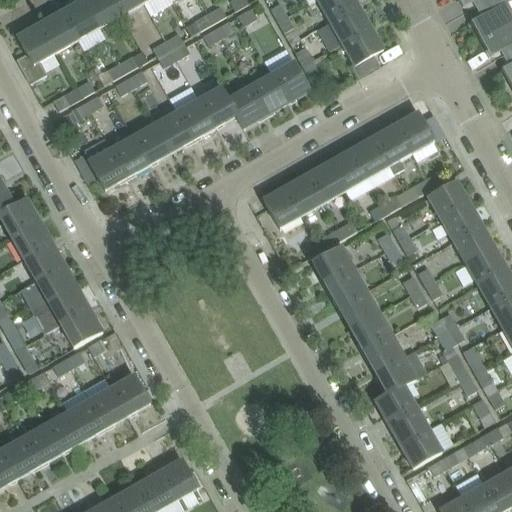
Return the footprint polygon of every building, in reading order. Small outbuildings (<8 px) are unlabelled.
[(110,0),(88,0),(83,3),(100,32),(122,19),(110,0)] [(110,0),(122,19),(144,7),(139,0),(110,0)] [(244,0),(239,0),(230,5),(235,15),(249,7),(244,0)] [(353,0),(322,0),(317,3),(330,25),(358,9),(353,0)] [(476,3),(484,18),(506,5),(503,0),(458,0),(464,10),(476,3)] [(503,52),(511,67),(511,66),(511,1),(506,5),(484,18),(472,25),(491,59),(503,52)] [(61,15),(78,44),(100,32),(83,3),(61,15)] [(280,7),(270,12),(278,25),(287,20),(280,7)] [(334,33),(342,48),(371,31),(358,9),(330,25),(334,33)] [(208,18),(213,27),(226,20),(221,10),(208,18)] [(257,22),(252,13),(238,20),(244,30),(257,22)] [(61,15),(39,28),(55,57),(78,44),(61,15)] [(213,27),(208,18),(195,25),(200,34),(213,27)] [(295,33),(287,20),(278,25),(285,38),(295,33)] [(229,25),(216,33),(222,42),(235,35),(229,25)] [(27,58),(17,63),(30,88),(47,78),(40,65),(55,57),(39,28),(17,40),(27,58)] [(354,70),(383,53),(371,31),(342,48),(344,52),(354,70)] [(209,49),(222,42),(216,33),(203,40),(209,49)] [(171,55),(184,47),(179,38),(166,45),(171,55)] [(158,62),(171,55),(166,45),(153,52),(158,62)] [(189,57),(184,47),(171,55),(176,64),(189,57)] [(295,56),(303,69),(312,64),(305,51),(295,56)] [(176,64),(171,55),(158,62),(163,71),(176,64)] [(133,60),(120,67),(126,77),(138,69),(133,60)] [(310,82),(320,77),(312,64),(303,69),(310,82)] [(294,66),(272,78),(288,107),(310,95),(294,66)] [(511,66),(511,67),(503,72),(511,87),(511,66)] [(113,84),(126,77),(120,67),(107,74),(113,84)] [(141,75),(129,82),(134,92),(147,84),(141,75)] [(266,120),(288,107),(272,78),(250,91),(266,120)] [(134,92),(129,82),(116,89),(121,99),(134,92)] [(89,84),(81,89),(75,92),(81,102),(95,94),(89,84)] [(215,132),(236,120),(229,103),(222,91),(199,103),(215,132)] [(244,132),(266,120),(250,91),(229,103),(236,120),(244,132)] [(75,92),(63,99),(69,109),(81,102),(75,92)] [(69,109),(63,99),(53,104),(59,114),(69,109)] [(98,100),(85,107),(90,116),(103,109),(98,100)] [(199,103),(177,116),(193,145),(215,132),(199,103)] [(77,124),(90,116),(85,107),(72,114),(77,124)] [(171,157),(193,145),(177,116),(155,128),(171,157)] [(417,166),(438,154),(433,145),(434,145),(418,116),(396,128),(417,166)] [(149,170),(171,157),(155,128),(133,141),(149,170)] [(396,128),(374,141),(390,170),(395,178),(405,172),(401,164),(412,157),(417,166),(396,128)] [(127,182),(149,170),(133,141),(111,153),(127,182)] [(374,141),(352,153),(368,182),(390,170),(374,141)] [(98,183),(105,195),(127,182),(111,153),(90,165),(89,166),(98,183)] [(352,153),(330,166),(346,195),(368,182),(352,153)] [(85,157),(74,163),(89,190),(99,185),(98,183),(89,166),(90,165),(85,157)] [(324,207),(346,195),(330,166),(308,178),(324,207)] [(426,182),(432,192),(445,184),(439,175),(426,182)] [(308,178),(285,191),(302,220),(324,207),(308,178)] [(432,192),(426,182),(414,190),(419,199),(432,192)] [(440,223),(469,207),(457,185),(428,201),(440,223)] [(0,219),(15,210),(2,188),(0,189),(0,219)] [(302,220),(285,191),(263,203),(280,232),(302,220)] [(396,200),(382,208),(388,217),(401,209),(396,200)] [(27,203),(15,210),(0,219),(0,222),(12,242),(40,225),(27,203)] [(453,245),(482,229),(469,207),(440,223),(453,245)] [(388,217),(382,208),(370,215),(375,224),(388,217)] [(12,242),(24,264),(52,247),(40,225),(12,242)] [(344,242),(357,234),(352,225),(338,233),(344,242)] [(393,233),(400,246),(409,241),(402,228),(393,233)] [(465,267),(494,251),(482,229),(453,245),(465,267)] [(344,242),(338,233),(326,240),(332,249),(344,242)] [(378,242),(385,254),(395,248),(388,236),(378,242)] [(417,254),(409,241),(400,246),(408,259),(417,254)] [(322,254),(317,245),(304,252),(309,262),(322,254)] [(24,264),(36,286),(65,269),(52,247),(24,264)] [(395,248),(385,254),(393,267),(402,262),(395,248)] [(313,267),(325,288),(354,272),(342,250),(330,257),(313,267)] [(465,267),(478,289),(507,273),(494,251),(465,267)] [(37,286),(22,294),(34,316),(49,308),(77,291),(65,269),(37,286)] [(325,288),(338,310),(367,294),(354,272),(325,288)] [(425,290),(435,285),(427,272),(418,277),(425,290)] [(490,311),(511,298),(511,281),(507,273),(478,289),(490,311)] [(403,285),(410,298),(420,293),(413,280),(403,285)] [(442,297),(435,285),(425,290),(433,303),(442,297)] [(49,308),(34,316),(47,338),(62,329),(90,313),(77,291),(49,308)] [(420,293),(410,298),(418,311),(427,306),(420,293)] [(367,294),(338,310),(350,332),(379,316),(367,294)] [(511,298),(490,311),(503,333),(511,328),(511,298)] [(103,335),(90,313),(62,329),(74,351),(103,335)] [(350,332),(363,354),(392,338),(379,316),(350,332)] [(450,317),(441,322),(448,335),(457,330),(450,317)] [(431,328),(438,341),(448,335),(441,322),(431,328)] [(511,349),(511,328),(503,333),(511,349)] [(457,330),(448,335),(455,348),(464,343),(457,330)] [(455,348),(448,335),(438,341),(445,354),(452,350),(455,348)] [(16,355),(26,349),(18,336),(9,341),(16,355)] [(363,354),(375,376),(404,360),(392,338),(363,354)] [(101,343),(88,350),(93,360),(106,352),(101,343)] [(0,346),(0,360),(1,363),(11,357),(4,344),(0,346)] [(26,349),(16,355),(23,367),(31,363),(33,362),(26,349)] [(79,355),(66,363),(71,372),(84,365),(79,355)] [(18,370),(11,357),(1,363),(9,376),(18,370)] [(485,373),(477,359),(468,365),(475,378),(485,373)] [(404,360),(375,376),(388,398),(404,389),(417,382),(404,360)] [(66,363),(53,370),(58,379),(71,372),(66,363)] [(453,373),(461,387),(470,381),(462,368),(453,373)] [(485,373),(475,378),(482,391),(492,385),(485,373)] [(128,420),(150,408),(134,379),(112,391),(128,420)] [(35,380),(22,388),(27,397),(40,390),(35,380)] [(477,394),(470,381),(461,387),(468,399),(477,394)] [(22,388),(9,395),(15,404),(27,397),(22,388)] [(404,389),(388,398),(375,405),(388,427),(417,411),(404,389)] [(112,391),(90,404),(106,433),(128,420),(112,391)] [(497,394),(488,400),(495,413),(505,407),(497,394)] [(495,425),(489,416),(490,416),(482,403),(473,408),(486,430),(495,425)] [(84,445),(106,433),(90,404),(68,416),(84,445)] [(417,411),(388,427),(400,449),(429,433),(417,411)] [(62,458),(84,445),(68,416),(45,429),(62,458)] [(40,470),(62,458),(45,429),(23,441),(40,470)] [(497,431),(484,438),(490,448),(503,440),(497,431)] [(429,433),(400,449),(413,472),(442,455),(429,433)] [(477,455),(490,448),(484,438),(471,445),(477,455)] [(18,483),(40,470),(23,441),(1,454),(18,483)] [(0,493),(18,483),(1,454),(0,454),(0,493)] [(453,456),(440,463),(445,473),(459,465),(453,456)] [(182,463),(160,476),(176,505),(198,492),(182,463)] [(433,480),(445,473),(440,463),(428,470),(433,480)] [(151,511),(163,511),(176,505),(160,476),(138,488),(151,511)] [(511,486),(506,476),(484,489),(497,511),(508,511),(511,510),(511,486)] [(151,511),(138,488),(116,501),(122,511),(151,511)] [(467,511),(497,511),(484,489),(462,501),(467,511)] [(122,511),(116,501),(96,511),(122,511)] [(467,511),(462,501),(442,511),(467,511)]
